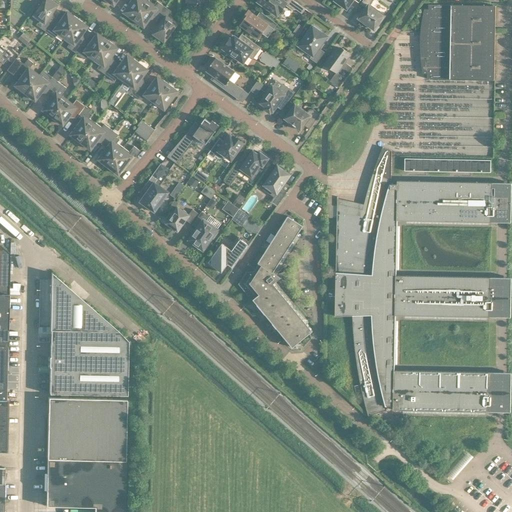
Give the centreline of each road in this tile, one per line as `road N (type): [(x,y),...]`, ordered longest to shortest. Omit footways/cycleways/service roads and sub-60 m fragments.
road 1 (residential): [(112,202),(219,296),(289,200)]
road 2 (unclassified): [(24,459),(29,242)]
road 3 (residential): [(289,200),(309,215),(317,337),(297,364)]
road 4 (residential): [(0,103),(112,202)]
road 5 (residential): [(112,202),(201,90)]
road 6 (residential): [(312,169),(201,90)]
road 7 (unclassified): [(131,331),(29,242)]
road 8 (residential): [(183,77),(75,0)]
